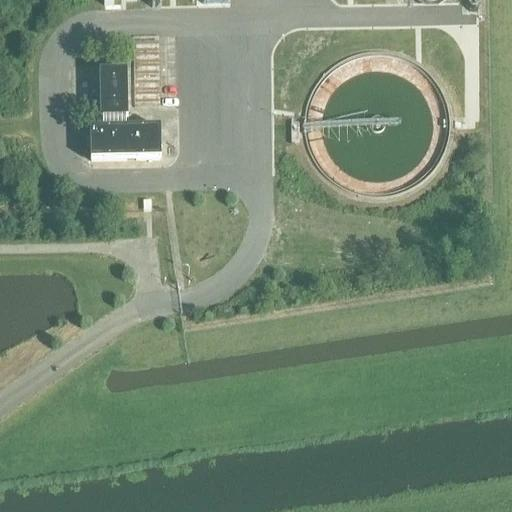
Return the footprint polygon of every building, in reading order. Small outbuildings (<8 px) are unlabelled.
[(164,102),(164,42),(134,42),(134,102),(164,102)] [(160,162),(160,130),(126,131),(125,121),(127,121),(127,74),(99,75),(100,122),(102,122),(102,132),(90,132),(90,163),(160,162)] [(291,144),(299,144),(299,125),(291,125),(291,144)] [(204,228),(205,209),(182,208),(181,227),(204,228)] [(374,221),(365,251),(402,261),(411,231),(374,221)] [(206,227),(179,233),(185,258),(211,251),(206,227)]
